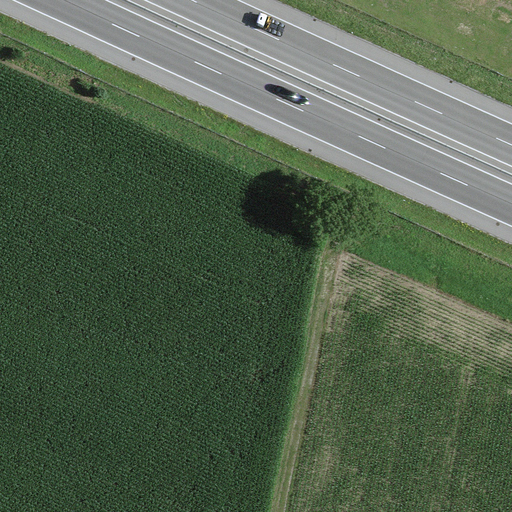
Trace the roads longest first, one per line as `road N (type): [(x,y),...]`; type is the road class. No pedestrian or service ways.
road 1 (motorway): [(51,0),(511,208)]
road 2 (motorway): [(511,145),(189,0)]
road 3 (track): [(331,241),(279,511)]
